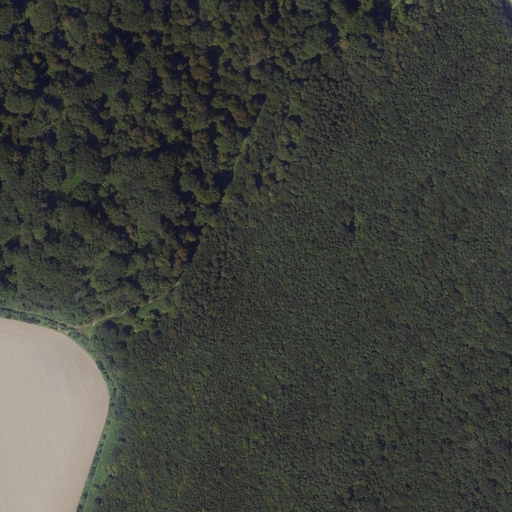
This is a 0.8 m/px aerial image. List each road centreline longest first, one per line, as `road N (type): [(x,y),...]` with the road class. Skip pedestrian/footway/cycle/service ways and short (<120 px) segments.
road 1 (track): [(84,331),(165,295),(261,98),(396,0)]
road 2 (track): [(23,0),(138,310)]
road 3 (track): [(84,511),(115,412),(109,369),(84,331),(0,308)]
road 4 (track): [(73,131),(97,132),(250,93),(261,98)]
